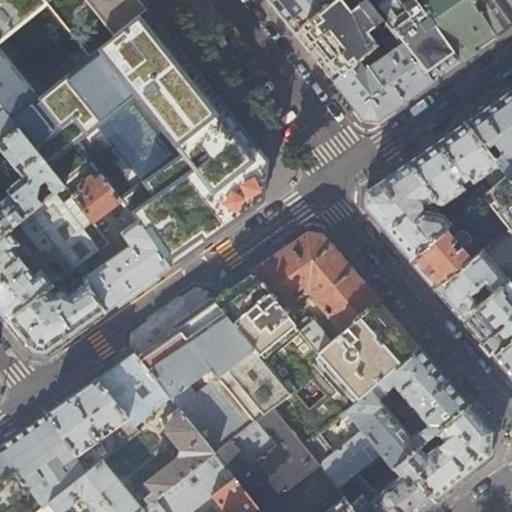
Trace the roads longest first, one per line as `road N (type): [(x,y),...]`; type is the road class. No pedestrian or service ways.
road 1 (residential): [(30,395),(322,194)]
road 2 (residential): [(322,194),(511,417)]
road 3 (residential): [(322,194),(511,56)]
road 4 (residential): [(230,0),(322,120),(322,194)]
